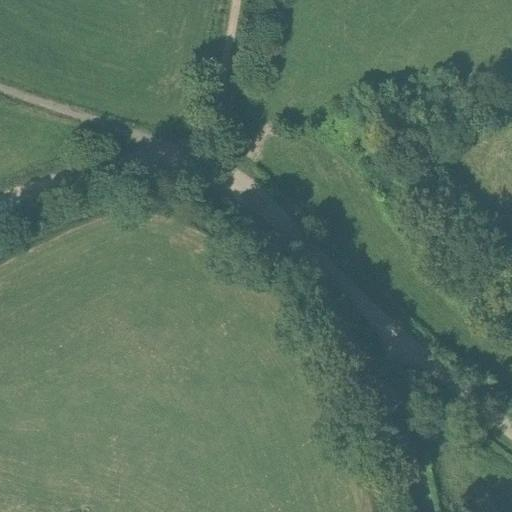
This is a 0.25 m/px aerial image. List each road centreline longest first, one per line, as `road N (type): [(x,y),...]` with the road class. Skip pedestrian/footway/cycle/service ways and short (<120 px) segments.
road 1 (unclassified): [(511,430),(384,326),(237,185),(195,163)]
road 2 (unclassified): [(195,163),(0,90)]
road 3 (unclassified): [(195,163),(136,162),(72,175),(0,204)]
road 4 (track): [(419,511),(384,326)]
road 5 (track): [(236,0),(195,163)]
